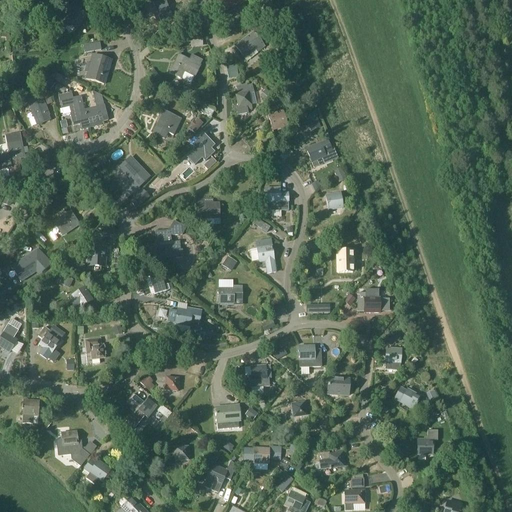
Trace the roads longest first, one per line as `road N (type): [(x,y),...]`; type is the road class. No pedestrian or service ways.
road 1 (unclassified): [(294,323),(326,324),(363,339),(368,376),(361,412),(399,491),(390,511)]
road 2 (unclassified): [(141,335),(125,308),(125,224),(205,182),(228,158)]
road 3 (unclassified): [(228,158),(276,165),(301,194),(286,278),(294,323)]
road 4 (unclassified): [(75,157),(118,127),(134,101),(132,41),(110,0)]
road 5 (unclassified): [(294,323),(224,355),(175,353),(141,335)]
road 6 (unclassified): [(228,158),(219,72),(198,0)]
road 7 (unclassified): [(168,511),(66,392)]
road 8 (unclassified): [(75,157),(45,175),(0,252)]
